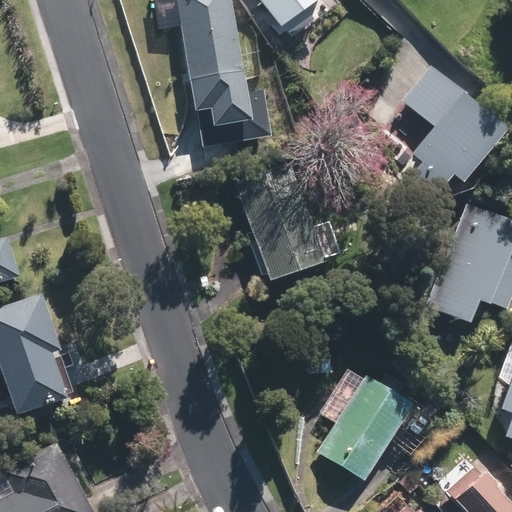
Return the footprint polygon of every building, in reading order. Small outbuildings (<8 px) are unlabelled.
[(232,80),(220,0),(174,0),(187,86),(232,80)] [(313,3),(310,0),(256,0),(277,29),(313,3)] [(494,134),(454,102),(409,157),(423,168),(406,188),(426,204),(450,174),(457,180),(494,134)] [(280,173),(236,187),(268,285),(312,270),(280,173)] [(511,231),(466,213),(428,308),(463,322),(471,301),(481,305),(511,231)] [(0,284),(10,282),(1,249),(0,249),(0,284)] [(38,304),(0,314),(0,384),(10,419),(58,405),(44,357),(52,355),(38,304)] [(511,377),(499,414),(511,418),(504,440),(511,443),(511,377)] [(359,390),(318,454),(358,479),(399,416),(359,390)] [(15,499),(0,506),(0,511),(77,511),(48,456),(5,479),(15,499)] [(506,511),(472,473),(446,496),(460,511),(506,511)] [(338,511),(332,503),(318,511),(338,511)]
